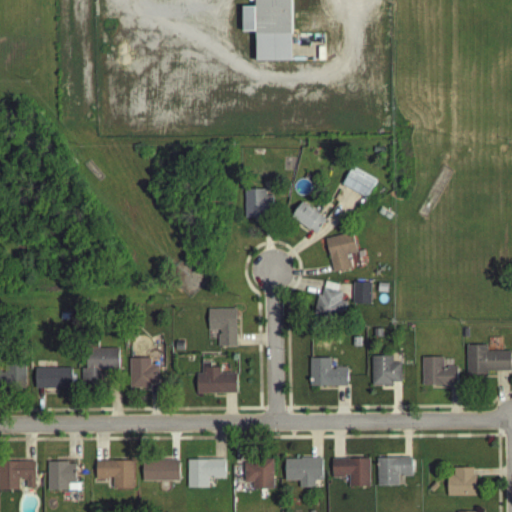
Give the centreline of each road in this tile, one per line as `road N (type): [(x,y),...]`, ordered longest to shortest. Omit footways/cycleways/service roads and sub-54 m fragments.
road 1 (residential): [(511,426),(0,428)]
road 2 (residential): [(273,426),(271,276)]
